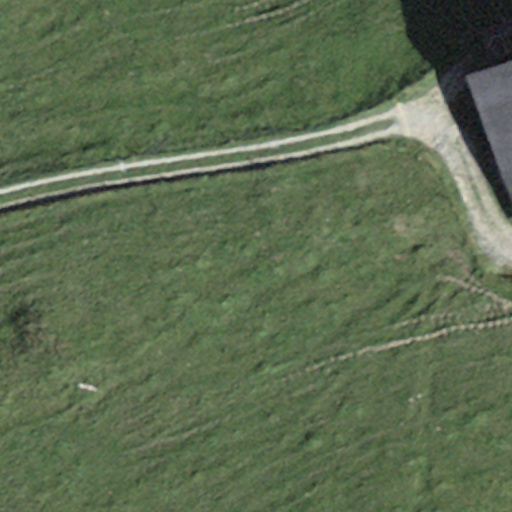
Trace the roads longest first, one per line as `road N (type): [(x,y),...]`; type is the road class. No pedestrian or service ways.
road 1 (track): [(404,121),(331,142),(0,203)]
road 2 (track): [(404,121),(428,121),(445,132),(485,234),(511,257)]
